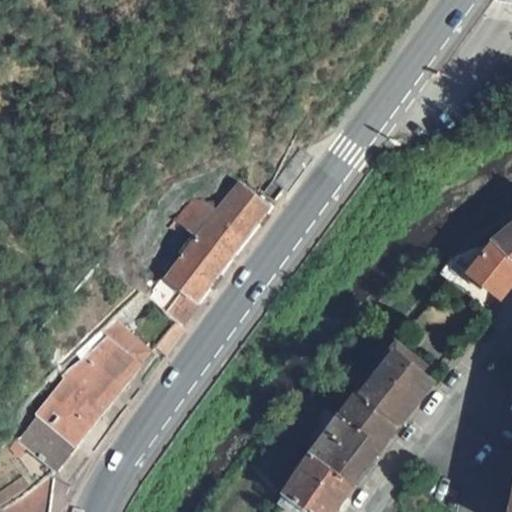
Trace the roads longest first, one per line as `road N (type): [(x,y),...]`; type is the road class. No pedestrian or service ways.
road 1 (primary): [(458,0),(223,318),(122,465),(103,511)]
road 2 (residential): [(511,325),(368,511)]
